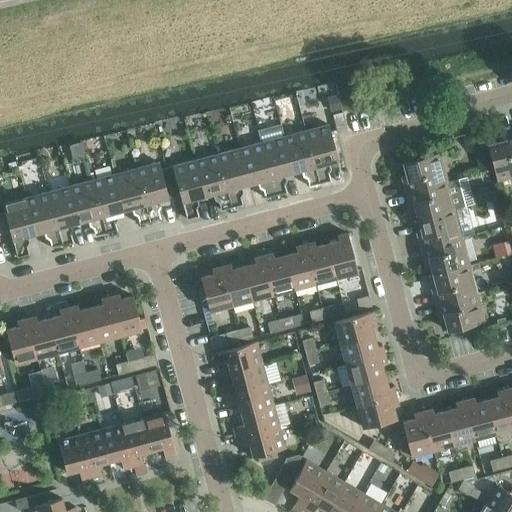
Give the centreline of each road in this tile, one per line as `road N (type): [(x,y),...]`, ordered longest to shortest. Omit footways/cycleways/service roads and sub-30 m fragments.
road 1 (unclassified): [(511,355),(421,380),(370,194)]
road 2 (unclassified): [(251,511),(221,459),(165,248)]
road 3 (unclassified): [(165,248),(370,194)]
road 4 (unclassified): [(370,194),(366,164),(376,145),(511,99)]
road 5 (unclassified): [(0,288),(165,248)]
